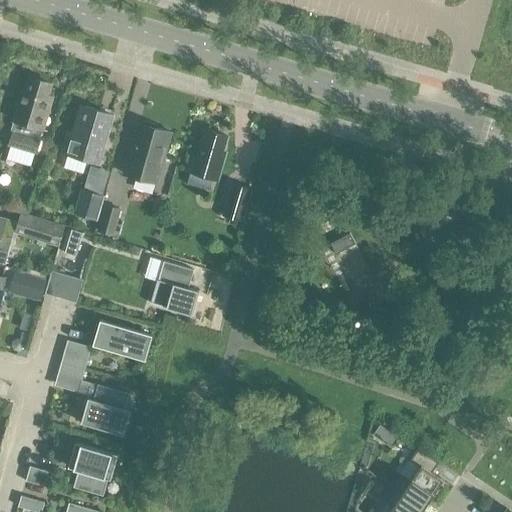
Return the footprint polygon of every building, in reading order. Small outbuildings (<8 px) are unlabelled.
[(17,124),(16,129),(11,147),(12,148),(8,160),(32,167),(36,155),(37,155),(53,99),(49,98),(52,86),(31,80),(27,94),(21,92),(17,107),(20,108),(16,123),(17,124)] [(82,107),(76,129),(74,135),(69,134),(64,150),(69,152),(68,155),(100,165),(114,116),(82,107)] [(157,185),(172,133),(156,129),(157,126),(145,122),(144,125),(139,124),(125,175),(157,185)] [(192,155),(187,174),(219,183),(228,154),(225,153),(230,137),(206,130),(198,156),(192,155)] [(232,185),(222,218),(244,224),(254,191),(232,185)] [(76,214),(83,216),(97,220),(104,198),(83,192),(76,214)] [(121,210),(107,206),(99,232),(113,236),(121,210)] [(32,218),(26,234),(60,245),(64,228),(32,218)] [(0,219),(0,262),(6,264),(10,251),(12,242),(17,224),(7,221),(0,219)] [(73,231),(65,254),(76,257),(84,234),(73,231)] [(337,254),(357,243),(351,233),(331,244),(337,254)] [(165,262),(152,305),(194,317),(201,292),(189,288),(195,271),(165,262)] [(49,283),(16,273),(10,295),(42,304),(49,283)] [(392,324),(395,314),(371,307),(369,317),(392,324)] [(153,336),(101,321),(94,346),(146,361),(153,336)] [(89,360),(65,353),(62,364),(85,371),(89,360)] [(85,371),(62,364),(59,375),(82,382),(85,371)] [(82,424),(124,436),(131,411),(125,409),(130,394),(99,385),(94,400),(89,399),(82,424)] [(390,434),(383,444),(391,449),(398,439),(390,434)] [(119,455),(76,443),(69,468),(79,471),(74,488),(104,497),(109,480),(111,480),(119,455)] [(403,477),(395,490),(424,510),(444,481),(433,474),(440,463),(419,449),(411,461),(421,467),(411,482),(403,477)] [(31,467),(27,482),(50,489),(54,474),(31,467)] [(422,511),(424,510),(395,490),(386,502),(394,508),(390,511),(422,511)] [(42,511),(45,504),(22,497),(19,508),(33,511),(42,511)]
